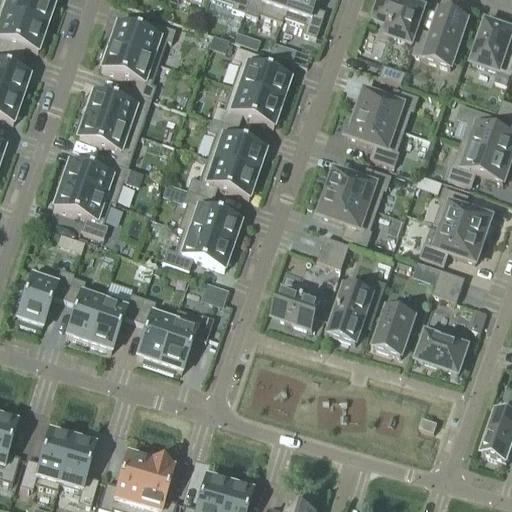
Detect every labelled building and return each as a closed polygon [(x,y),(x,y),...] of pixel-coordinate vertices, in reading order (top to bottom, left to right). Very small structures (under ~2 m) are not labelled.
[(21,0),(0,0),(0,1),(0,19),(48,36),(53,21),(50,19),(53,11),(21,0)] [(249,0),(208,0),(207,3),(231,12),(230,15),(243,20),(249,0)] [(281,29),(282,24),(281,24),(289,0),(249,0),(243,20),(256,24),(257,21),(281,29)] [(289,0),(281,24),(282,24),(305,32),(302,40),(314,44),(323,18),(311,14),(315,0),(289,0)] [(385,41),(411,49),(423,15),(419,14),(419,13),(417,12),(417,13),(404,8),(402,7),(402,8),(383,1),(374,27),(388,32),(385,41)] [(424,65),(450,74),(466,25),(441,17),(432,40),(420,36),(412,60),(424,64),(424,65)] [(43,51),(48,36),(0,19),(0,59),(1,60),(5,48),(36,58),(39,50),(43,51)] [(165,48),(170,49),(174,37),(151,29),(147,41),(115,30),(113,38),(109,37),(104,52),(157,70),(165,48)] [(510,80),(511,75),(511,54),(507,52),(511,38),(486,29),(472,68),(498,77),(498,76),(510,80)] [(243,42),(237,39),(234,48),(240,50),(243,42)] [(150,91),(157,70),(104,52),(99,67),(102,68),(100,75),(131,86),(127,98),(150,106),(155,93),(150,91)] [(239,69),(231,92),(284,111),(289,96),(285,94),(288,86),(257,75),(261,63),(235,54),(231,66),(239,69)] [(28,92),(25,91),(28,83),(0,72),(0,63),(1,60),(0,59),(0,99),(23,107),(28,92)] [(377,83),(400,92),(405,80),(381,71),(377,83)] [(275,124),(279,126),(284,111),(231,92),(222,116),(215,113),(210,126),(237,135),(241,122),(272,133),(275,124)] [(354,120),(367,125),(403,137),(411,116),(413,117),(417,104),(394,95),(389,107),(367,100),(362,98),(355,119),(354,120)] [(138,141),(146,118),(150,106),(127,98),(123,110),(92,100),(84,122),(138,141)] [(0,125),(12,130),(15,121),(18,122),(23,107),(0,99),(0,125)] [(498,119),(511,123),(511,109),(502,106),(498,119)] [(468,129),(461,150),(510,167),(511,166),(510,166),(511,160),(511,142),(490,136),(494,123),(461,112),(457,125),(468,129)] [(398,159),(396,158),(403,137),(367,125),(354,120),(354,122),(347,143),(367,150),(374,152),(370,164),(394,172),(398,159)] [(126,175),(130,163),(138,141),(84,122),(83,124),(80,123),(75,138),(78,139),(76,145),(107,155),(103,168),(126,175)] [(232,147),(237,135),(210,126),(206,138),(214,141),(206,164),(259,182),(264,167),(261,166),(264,158),(232,147)] [(475,180),(502,189),(509,169),(510,169),(510,167),(461,150),(454,171),(452,171),(447,184),(471,192),(475,180)] [(250,196),(254,197),(259,182),(206,164),(198,187),(190,185),(186,197),(212,206),(216,194),(247,205),(250,196)] [(60,190),(60,192),(110,209),(109,210),(114,211),(122,188),(125,189),(130,176),(126,175),(103,168),(99,180),(68,169),(66,174),(62,173),(57,189),(60,190)] [(366,175),(362,187),(335,177),(334,179),(331,178),(325,195),(329,196),(328,198),(327,198),(327,199),(367,213),(376,217),(383,196),(386,196),(390,183),(367,175),(366,175)] [(441,188),(432,185),(428,196),(437,199),(441,188)] [(107,232),(102,231),(109,210),(110,209),(60,192),(52,214),(83,225),(79,237),(102,245),(107,232)] [(433,230),(442,234),(443,233),(483,247),(483,245),(490,224),(463,215),(467,203),(443,194),(439,208),(441,209),(434,230),(433,230)] [(181,237),(181,236),(234,254),(239,239),(236,238),(239,229),(208,218),(212,206),(186,197),(181,210),(185,211),(176,235),(181,237)] [(369,237),(376,217),(367,213),(327,199),(326,201),(327,201),(319,222),(347,231),(342,243),(366,252),(367,249),(371,238),(369,237)] [(447,259),(475,269),(482,248),(483,247),(443,233),(442,234),(435,254),(424,250),(419,263),(443,272),(447,259)] [(234,254),(181,236),(181,237),(173,258),(165,255),(161,269),(187,278),(191,266),(223,277),(226,268),(229,269),(234,254)] [(325,243),(321,255),(345,264),(349,251),(325,243)] [(73,245),(70,255),(80,258),(83,248),(73,245)] [(345,264),(321,255),(316,267),(341,276),(345,264)] [(35,332),(41,334),(51,303),(64,307),(72,284),(73,281),(59,276),(56,284),(33,276),(27,294),(24,293),(18,308),(22,309),(16,326),(20,327),(19,330),(34,336),(35,332)] [(440,276),(436,288),(460,297),(464,285),(440,276)] [(76,311),(65,343),(87,350),(105,301),(82,293),(84,288),(72,284),(64,307),(76,311)] [(206,287),(200,304),(223,312),(229,295),(206,287)] [(460,297),(436,288),(432,300),(456,309),(460,297)] [(371,301),(367,299),(346,292),(329,341),(354,349),(371,301)] [(281,298),(272,323),(311,337),(324,302),(304,295),(301,304),(281,298)] [(122,323),(134,328),(142,305),(129,301),(127,308),(105,301),(87,350),(91,352),(96,353),(110,358),(122,323)] [(142,369),(157,374),(175,321),(174,321),(153,313),(154,309),(142,305),(134,328),(146,332),(135,363),(143,366),(142,369)] [(391,305),(374,354),(400,363),(417,314),(391,305)] [(173,376),(180,379),(192,345),(204,349),(212,326),(200,321),(199,324),(176,316),(174,321),(175,321),(157,374),(172,380),(173,376)] [(417,366),(457,379),(466,354),(446,347),(449,338),(429,331),(417,366)] [(481,461),(505,469),(511,450),(511,419),(497,414),(481,461)] [(0,420),(0,486),(11,490),(19,464),(6,460),(15,428),(8,426),(9,423),(0,420)] [(421,423),(418,434),(433,439),(437,428),(421,423)] [(57,498),(59,491),(58,490),(72,441),(57,437),(56,440),(48,438),(39,470),(26,466),(19,492),(31,496),(33,491),(57,498)] [(58,490),(59,491),(80,497),(77,509),(85,511),(89,511),(97,487),(85,483),(94,451),(86,449),(87,446),(72,441),(58,490)] [(136,511),(150,464),(135,460),(134,463),(126,461),(117,492),(105,489),(97,511),(136,511)] [(150,464),(136,511),(174,511),(176,509),(163,505),(172,474),(164,472),(165,469),(150,464)] [(221,511),(229,487),(214,482),(213,486),(205,484),(196,511),(185,511),(183,511),(221,511)] [(221,511),(246,511),(251,497),(243,495),(244,491),(229,487),(221,511)]
